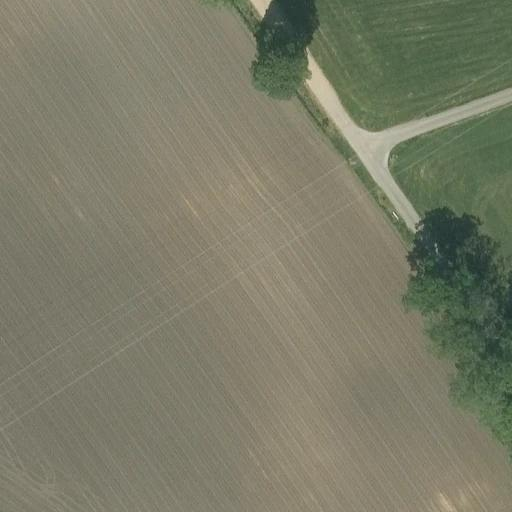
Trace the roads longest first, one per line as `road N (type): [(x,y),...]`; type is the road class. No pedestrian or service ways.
road 1 (unclassified): [(511,366),(317,85)]
road 2 (track): [(511,91),(359,147)]
